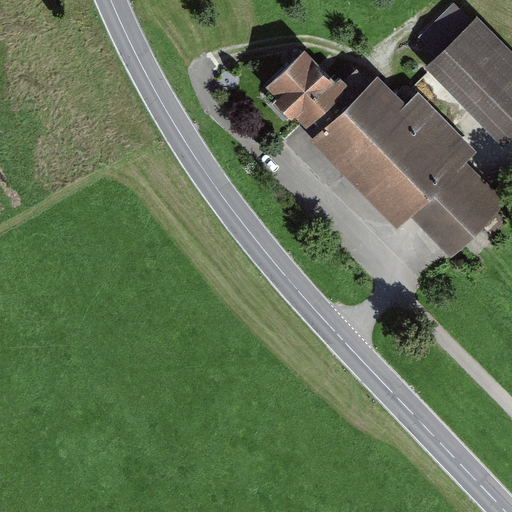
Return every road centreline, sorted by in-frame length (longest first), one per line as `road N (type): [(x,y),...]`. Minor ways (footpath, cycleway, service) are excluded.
road 1 (secondary): [(110,0),(173,125),(233,212),(502,511)]
road 2 (track): [(426,15),(375,68),(323,42),(289,42),(205,64),(200,85),(211,108),(282,166),(395,288),(338,337)]
road 3 (track): [(511,408),(395,288)]
road 4 (track): [(375,68),(282,166)]
